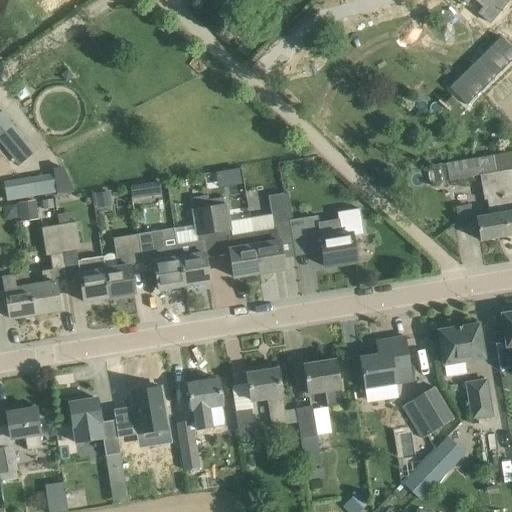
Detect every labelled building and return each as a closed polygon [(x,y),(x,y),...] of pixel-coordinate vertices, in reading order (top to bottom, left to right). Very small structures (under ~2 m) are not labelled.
[(490,23),(509,1),(508,0),(462,0),(467,4),(469,0),(474,0),(483,7),(478,13),(490,23)] [(67,70),(61,75),(66,82),(73,77),(68,70),(67,70)] [(448,110),(456,101),(446,91),(437,101),(448,110)] [(28,144),(1,111),(0,111),(0,133),(16,154),(28,144)] [(511,235),(511,151),(495,154),(508,236),(511,235)] [(481,241),(508,236),(495,154),(466,159),(447,163),(450,180),(481,175),(485,200),(488,199),(490,215),(477,217),(481,241)] [(73,172),(37,174),(38,194),(74,192),(73,172)] [(142,185),(130,186),(132,200),(144,198),(142,185)] [(280,241),(277,223),(289,221),(285,194),(268,197),(271,215),(250,218),(259,273),(285,269),(280,241)] [(210,207),(214,233),(232,230),(228,205),(224,205),(223,200),(209,202),(210,207)] [(35,201),(18,204),(21,222),(38,219),(35,201)] [(41,215),(55,214),(55,202),(41,202),(41,215)] [(474,203),(458,205),(460,220),(476,218),(474,203)] [(210,207),(192,210),(197,236),(214,233),(210,207)] [(341,236),(320,239),(325,267),(357,261),(353,236),(364,234),(360,209),(337,212),(341,236)] [(76,222),(59,224),(59,225),(64,253),(81,250),(76,222)] [(45,256),(64,253),(59,225),(41,228),(45,256)] [(161,231),(138,235),(142,264),(155,262),(159,290),(184,286),(178,248),(164,250),(161,231)] [(130,266),(142,264),(138,235),(113,239),(116,254),(108,255),(105,256),(104,257),(103,257),(105,270),(109,298),(135,294),(130,266)] [(253,235),(228,240),(230,249),(234,277),(259,273),(253,235)] [(205,253),(203,244),(178,248),(184,286),(210,281),(205,253)] [(0,291),(5,290),(10,319),(35,314),(30,284),(30,285),(29,273),(4,277),(0,256),(0,291)] [(84,302),(109,298),(105,270),(103,257),(89,259),(78,261),(80,274),(84,302)] [(60,310),(57,290),(56,282),(55,282),(53,269),(42,271),(43,282),(30,284),(35,314),(60,310)] [(511,312),(502,315),(504,329),(495,330),(501,367),(510,366),(507,346),(511,345),(511,312)] [(444,364),(484,358),(478,325),(463,327),(463,326),(455,328),(439,331),(444,364)] [(412,374),(409,356),(406,336),(376,341),(378,355),(360,358),(364,389),(397,383),(396,377),(412,374)] [(340,389),(339,380),(336,360),(304,365),(308,394),(325,391),(327,407),(341,405),(339,389),(340,389)] [(284,411),(281,389),(278,369),(247,374),(251,401),(267,398),(271,427),(297,423),(295,410),(284,411)] [(223,406),(222,399),(218,379),(187,384),(192,411),(204,409),(206,425),(222,422),(219,406),(223,406)] [(473,419),(492,416),(486,380),(467,383),(473,419)] [(131,409),(114,412),(116,426),(120,454),(122,464),(139,462),(135,433),(138,433),(138,434),(167,429),(161,389),(157,390),(156,386),(143,388),(144,392),(132,394),(135,411),(131,411),(131,409)] [(422,439),(453,419),(434,388),(403,407),(422,439)] [(81,397),(65,399),(67,417),(71,417),(75,444),(103,439),(106,456),(120,454),(116,426),(102,428),(97,399),(82,401),(81,397)] [(312,407),(295,410),(297,423),(298,423),(305,468),(321,466),(312,407)] [(40,434),(39,428),(36,408),(7,413),(11,439),(25,437),(27,450),(41,448),(39,434),(40,434)] [(240,439),(255,436),(251,410),(236,411),(240,439)] [(183,460),(198,457),(192,421),(177,423),(181,451),(182,451),(183,460)] [(447,437),(404,483),(422,500),(466,454),(447,437)] [(0,448),(0,479),(0,481),(18,478),(14,446),(0,448)] [(360,492),(345,505),(351,511),(359,511),(369,503),(360,492)]
